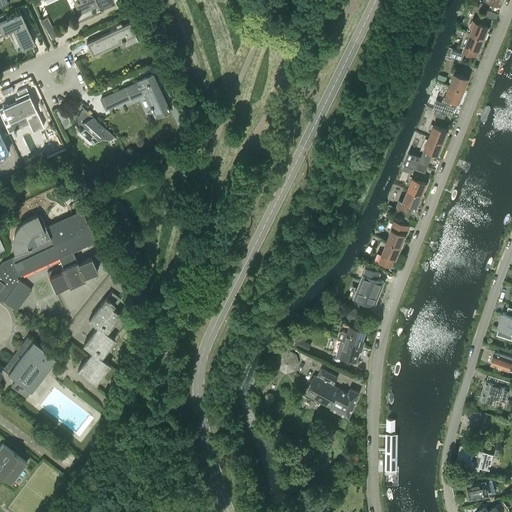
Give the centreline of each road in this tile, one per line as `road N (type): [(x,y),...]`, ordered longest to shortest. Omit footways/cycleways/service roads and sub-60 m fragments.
road 1 (tertiary): [(234,511),(198,417),(200,361),(377,0)]
road 2 (residential): [(374,511),(375,378),(385,331),(511,6)]
road 3 (residential): [(451,511),(444,448),(511,250)]
